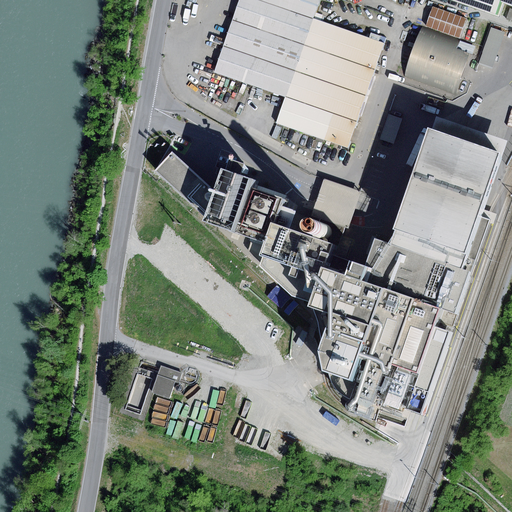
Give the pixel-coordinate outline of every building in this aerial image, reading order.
[(320,0),(240,0),(215,75),(287,99),(315,19),(320,0)] [(511,0),(445,0),(499,17),(504,3),(511,5),(511,0)] [(468,17),(433,6),(426,27),(461,38),(468,17)] [(384,43),(315,19),(287,99),(279,123),(348,147),(384,43)] [(461,40),(422,27),(405,78),(456,96),(469,56),(465,55),(464,51),(457,48),(461,40)] [(492,69),(505,33),(491,28),(479,64),(492,69)] [(389,114),(380,139),(394,143),(402,119),(389,114)] [(435,117),(430,129),(500,153),(504,141),(435,117)] [(500,153),(430,129),(389,243),(471,274),(491,221),(477,216),(500,153)] [(215,191),(173,152),(155,172),(214,227),(224,197),(215,191)] [(246,165),(235,162),(224,197),(214,227),(268,245),(275,225),(281,207),(283,199),(261,192),(263,184),(242,178),(246,165)] [(361,192),(324,179),(317,199),(355,211),(361,192)] [(296,211),(281,207),(275,225),(291,230),(296,211)] [(337,247),(344,227),(319,219),(318,223),(316,225),(315,227),(314,230),(315,233),(316,235),(318,237),(321,238),(324,238),(326,237),(328,236),(330,234),(331,234),(328,244),(337,247)] [(275,225),(268,245),(260,267),(294,296),(316,304),(334,256),(337,247),(328,244),(275,225)] [(471,274),(380,243),(371,269),(352,322),(369,328),(364,341),(395,352),(377,405),(421,420),(471,274)] [(352,322),(371,269),(334,256),(316,304),(315,309),(334,316),(352,322)] [(377,405),(395,352),(364,341),(369,328),(352,322),(334,316),(323,349),(327,372),(330,372),(331,379),(338,392),(376,405),(377,405)] [(182,373),(161,366),(152,393),(170,399),(176,382),(179,382),(182,373)]
